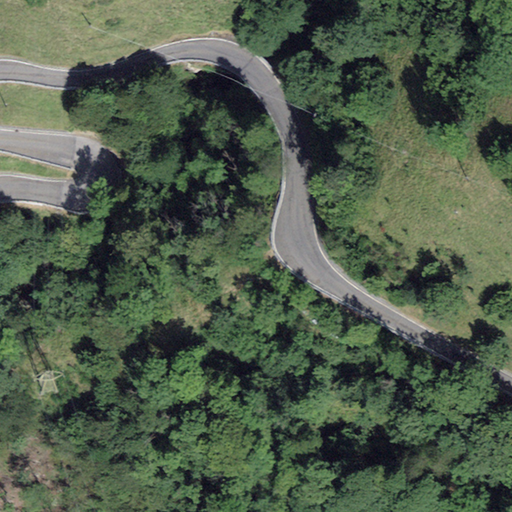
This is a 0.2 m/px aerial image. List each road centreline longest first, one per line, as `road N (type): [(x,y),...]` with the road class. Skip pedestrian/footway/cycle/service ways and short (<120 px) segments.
road 1 (unclassified): [(0,70),(87,77),(195,49),(251,69),(293,137),(295,224),(304,256),(348,294),(511,384)]
road 2 (unclassified): [(0,188),(83,192),(98,178),(91,158),(78,152),(0,140)]
